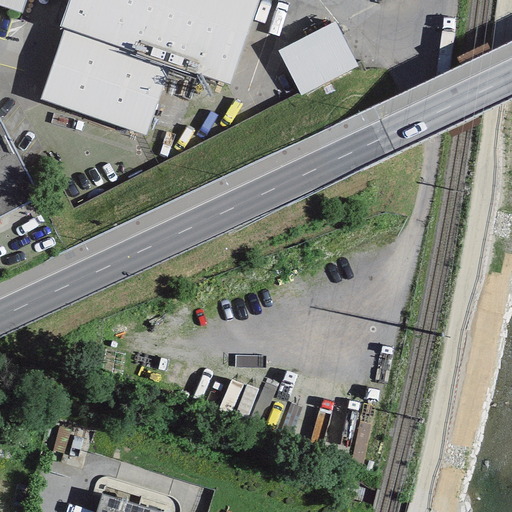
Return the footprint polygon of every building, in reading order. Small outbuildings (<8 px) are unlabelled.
[(0,0),(0,6),(22,14),(26,0),(0,0)] [(258,0),(68,0),(59,27),(64,28),(40,100),(147,136),(171,66),(229,85),(258,0)] [(277,51),(301,95),(358,66),(335,22),(277,51)] [(0,219),(40,199),(0,120),(0,219)] [(153,511),(100,496),(95,511),(153,511)]
